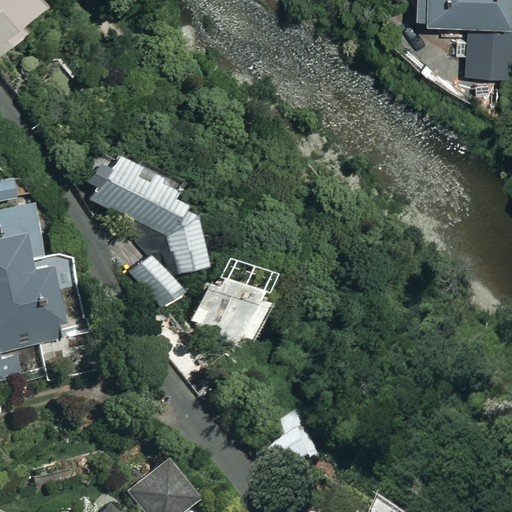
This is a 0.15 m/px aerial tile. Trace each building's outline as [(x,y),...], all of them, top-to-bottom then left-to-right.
[(0,0),(0,60),(56,7),(49,0),(0,0)] [(511,23),(511,0),(418,0),(420,21),(467,19),(468,75),(504,74),(503,23),(511,23)] [(169,182),(115,153),(89,200),(117,214),(110,227),(167,258),(172,273),(202,262),(185,215),(175,210),(178,204),(162,196),(169,182)] [(0,201),(20,196),(14,176),(0,180),(0,201)] [(67,327),(54,266),(32,271),(21,221),(0,225),(0,381),(35,374),(30,348),(58,341),(56,329),(67,327)] [(179,288),(146,255),(125,276),(158,309),(179,288)] [(325,461),(308,417),(262,436),(279,479),(325,461)] [(179,511),(200,496),(171,459),(127,493),(141,511),(179,511)] [(120,511),(113,503),(102,511),(120,511)]
